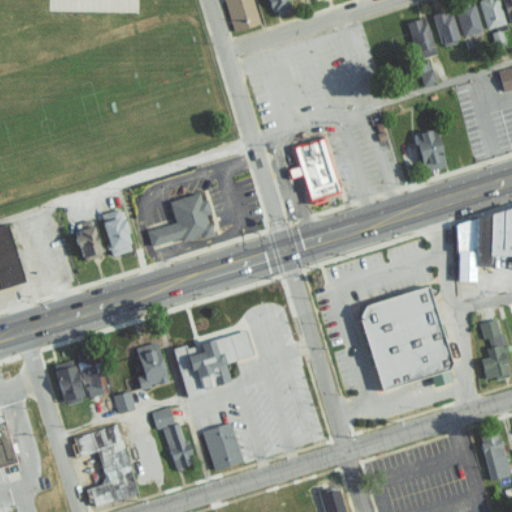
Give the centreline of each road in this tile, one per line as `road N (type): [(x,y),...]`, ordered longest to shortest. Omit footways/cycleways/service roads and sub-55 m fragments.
road 1 (residential): [(142,511),(511,399)]
road 2 (residential): [(364,511),(285,248)]
road 3 (residential): [(78,511),(22,330)]
road 4 (residential): [(224,52),(392,0)]
road 5 (primary): [(0,336),(150,290)]
road 6 (primary): [(285,248),(430,202)]
road 7 (residential): [(253,143),(204,0)]
road 8 (primary): [(150,290),(285,248)]
